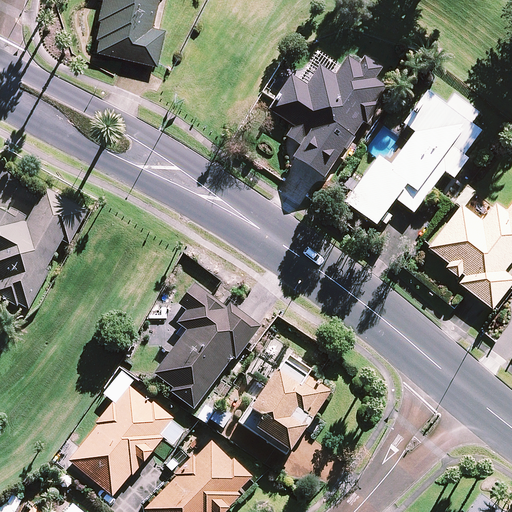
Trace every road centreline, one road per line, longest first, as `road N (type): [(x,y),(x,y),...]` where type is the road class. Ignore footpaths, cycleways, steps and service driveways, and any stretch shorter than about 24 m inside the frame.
road 1 (tertiary): [(466,387),(324,274),(194,187),(116,136),(0,80)]
road 2 (residential): [(466,387),(360,511)]
